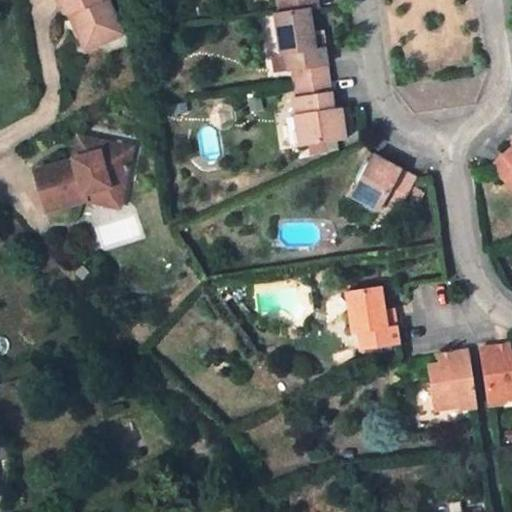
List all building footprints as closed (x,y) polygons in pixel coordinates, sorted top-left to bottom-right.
[(106,0),(59,0),(67,15),(72,17),(76,16),(80,25),(78,31),(89,53),(116,41),(108,23),(117,19),(108,0),(107,1),(106,0)] [(282,15),(311,11),(321,10),(319,0),(286,0),(280,1),(282,15)] [(293,72),(329,66),(327,56),(325,40),(315,41),(314,32),(311,11),(282,15),(277,16),(283,57),(290,56),(293,72)] [(117,19),(108,23),(116,41),(126,37),(117,19)] [(315,41),(325,40),(323,31),(314,32),(315,41)] [(329,66),(293,72),(296,85),(331,80),(329,66)] [(299,100),(333,94),(331,80),(296,85),(299,100)] [(295,100),(302,147),(348,141),(343,112),(336,113),(334,103),(333,94),(299,100),(295,100)] [(90,143),(79,140),(74,164),(87,160),(90,143)] [(132,152),(90,143),(87,160),(74,164),(34,175),(46,215),(86,204),(84,196),(97,192),(122,198),(132,152)] [(511,149),(504,158),(492,169),(511,189),(511,149)] [(389,167),(374,159),(352,198),(379,213),(383,206),(397,214),(415,182),(389,167)] [(84,196),(86,204),(119,211),(122,198),(97,192),(84,196)] [(348,295),(355,336),(363,334),(365,350),(400,345),(396,319),(387,320),(385,310),(381,290),(348,295)] [(394,308),(385,310),(387,320),(396,319),(394,308)] [(511,401),(511,354),(511,355),(511,347),(481,351),(489,405),(511,401)] [(430,368),(437,413),(477,407),(469,353),(440,358),(442,366),(430,368)] [(442,366),(440,358),(429,359),(430,368),(442,366)]
